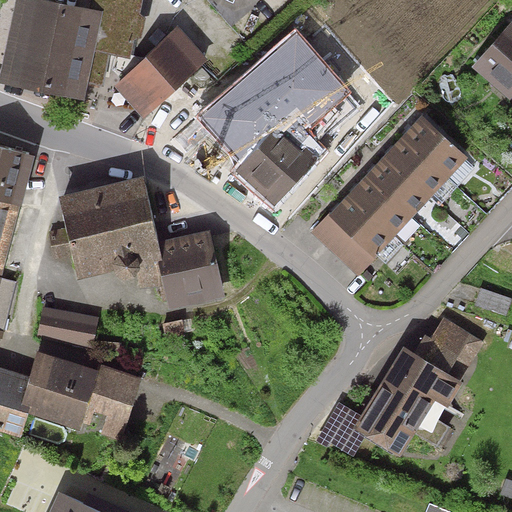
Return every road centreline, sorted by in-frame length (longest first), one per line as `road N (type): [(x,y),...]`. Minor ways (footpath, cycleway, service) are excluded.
road 1 (residential): [(0,108),(199,188),(374,335)]
road 2 (residential): [(374,335),(240,511)]
road 3 (residential): [(511,209),(445,283),(374,335)]
road 4 (track): [(282,250),(228,305),(175,315)]
road 5 (unknown): [(258,232),(347,137)]
